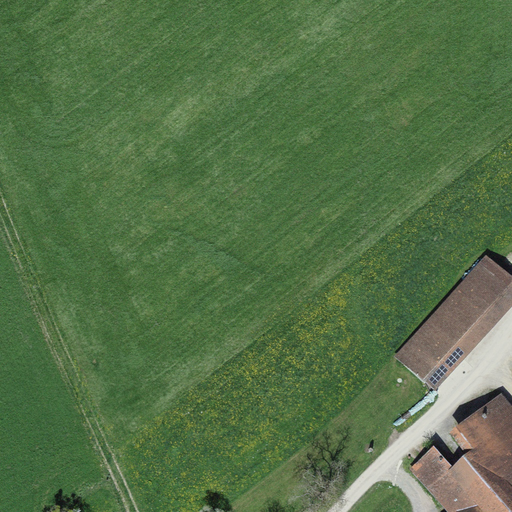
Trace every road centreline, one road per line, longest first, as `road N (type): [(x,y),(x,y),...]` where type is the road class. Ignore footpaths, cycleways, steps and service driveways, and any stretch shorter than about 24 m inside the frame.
road 1 (track): [(135,511),(0,192)]
road 2 (unclassified): [(338,511),(511,328)]
